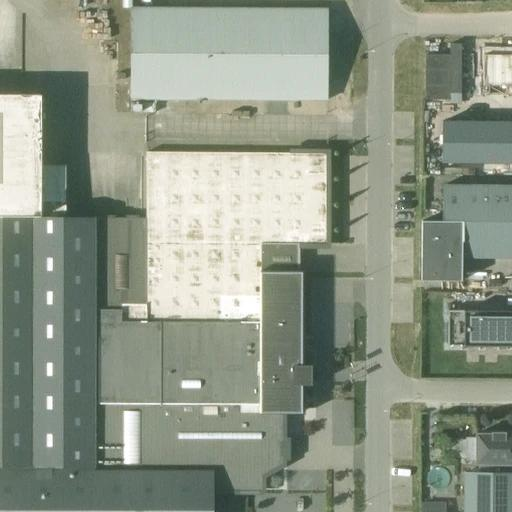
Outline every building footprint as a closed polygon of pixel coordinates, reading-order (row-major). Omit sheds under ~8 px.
[(130,100),(327,101),(328,10),(131,9),(130,100)] [(461,94),(461,44),(450,44),(449,56),(425,55),(425,100),(449,100),(449,94),(461,94)] [(511,59),(484,59),(484,91),(511,91),(511,59)] [(0,95),(0,511),(212,511),(212,492),(261,492),(261,477),(282,466),(282,413),(301,413),(301,386),(311,386),(311,366),(301,366),(301,347),(301,272),(297,272),(297,248),(299,248),(299,246),(326,246),(326,154),(159,154),(146,154),(146,219),(65,219),(65,166),(42,166),(42,111),(42,95),(26,95),(0,95)] [(511,123),(442,122),(442,163),(511,163),(511,123)] [(422,222),(421,281),(459,281),(460,258),(511,258),(511,186),(482,187),(443,186),(442,222),(422,222)] [(511,347),(511,311),(448,311),(447,347),(511,347)] [(476,439),(466,439),(466,461),(476,461),(476,465),(479,465),(479,473),(464,473),(463,511),(511,511),(511,435),(504,435),(504,434),(492,434),(492,435),(476,435),(476,439)]
